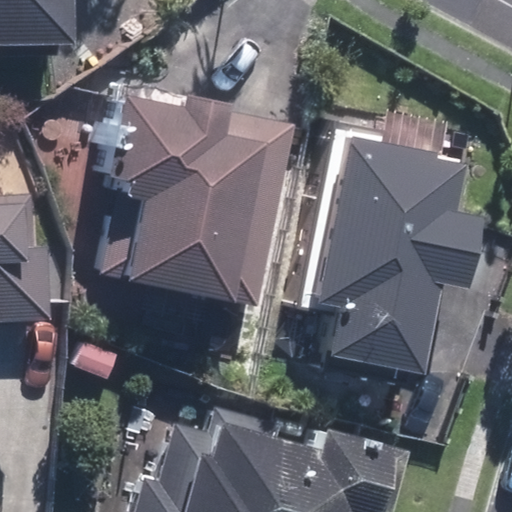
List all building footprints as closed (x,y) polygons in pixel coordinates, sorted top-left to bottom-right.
[(0,0),(0,48),(37,48),(35,0),(0,0)] [(145,113),(86,101),(69,184),(91,189),(89,200),(97,202),(81,278),(232,309),(269,130),(147,105),(145,113)] [(362,133),(313,123),(276,308),(300,312),(291,355),(383,373),(400,286),(417,290),(430,221),(414,217),(424,164),(359,151),(362,133)] [(0,322),(20,321),(14,197),(0,197),(0,322)] [(110,463),(96,511),(353,511),(372,449),(171,391),(164,414),(140,407),(122,467),(110,463)]
